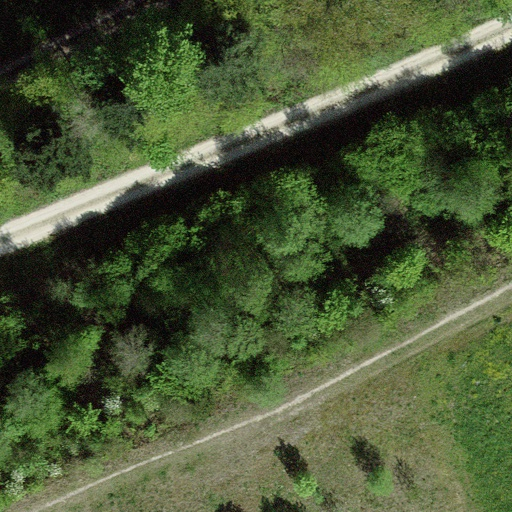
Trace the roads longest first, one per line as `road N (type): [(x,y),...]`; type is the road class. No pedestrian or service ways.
road 1 (track): [(0,235),(511,21)]
road 2 (track): [(138,0),(0,67)]
